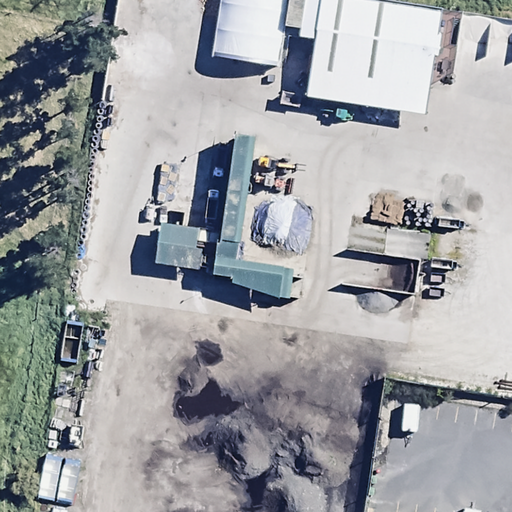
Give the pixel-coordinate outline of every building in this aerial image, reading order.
[(303,35),(307,0),(290,0),(286,33),(303,35)] [(440,6),(403,0),(320,0),(307,87),(425,105),(440,6)] [(233,134),(214,277),(277,299),(281,266),(234,260),(251,136),(233,134)] [(187,173),(169,170),(156,266),(198,272),(203,232),(179,229),(187,173)] [(381,231),(378,258),(423,263),(427,263),(430,236),(381,231)]
